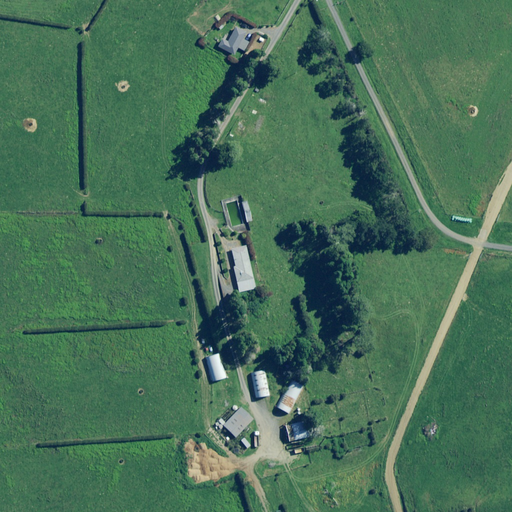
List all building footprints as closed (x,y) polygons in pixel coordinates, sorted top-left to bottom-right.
[(245,33),(234,27),(229,37),(223,34),(217,47),(233,55),(237,48),(243,51),(248,42),(242,39),(245,33)] [(251,221),(246,201),(241,203),(246,223),(251,221)] [(236,282),(252,278),(245,246),(230,249),(234,266),(232,267),(236,282)] [(252,278),(236,282),(238,293),(255,289),(252,278)] [(225,378),(218,354),(205,358),(213,382),(225,378)] [(269,395),(264,370),(251,373),(257,398),(269,395)] [(304,388),(292,381),(275,407),(287,414),(304,388)] [(253,420),(241,408),(222,425),(234,438),(253,420)] [(311,437),(307,421),(284,426),(288,442),(311,437)] [(250,446),(244,438),(240,441),(246,449),(250,446)]
